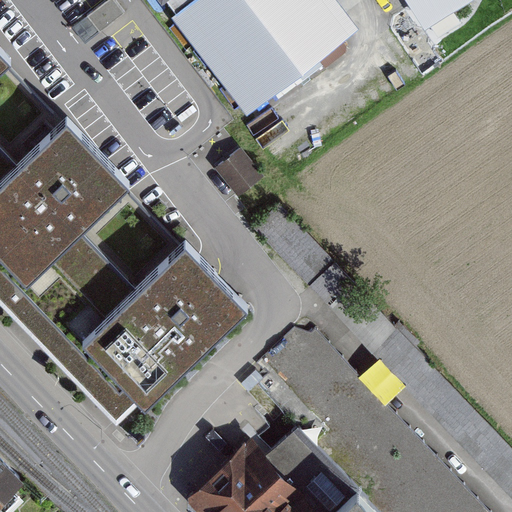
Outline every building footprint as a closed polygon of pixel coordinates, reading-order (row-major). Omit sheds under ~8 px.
[(120,0),(101,0),(89,5),(98,25),(126,13),(120,0)] [(326,0),(172,0),(247,100),(346,27),(326,0)] [(346,0),(326,0),(346,27),(359,17),(346,0)] [(414,0),(426,18),(454,0),(414,0)] [(0,56),(11,46),(0,34),(0,56)] [(130,168),(66,103),(12,156),(0,167),(0,238),(28,267),(130,168)] [(265,171),(242,142),(215,164),(238,192),(265,171)] [(0,167),(12,156),(0,143),(0,292),(116,413),(141,389),(82,328),(131,281),(76,223),(28,267),(0,238),(0,167)] [(280,199),(257,222),(392,364),(416,341),(421,338),(400,316),(396,320),(280,199)] [(249,292),(186,228),(131,281),(82,328),(141,389),(144,393),(249,292)] [(293,420),(378,508),(381,511),(496,511),(316,325),(312,329),(295,326),(256,363),(265,372),(256,381),(293,420)] [(511,441),(416,341),(392,364),(511,488),(511,441)] [(268,443),(253,427),(189,488),(189,495),(206,511),(374,511),(378,508),(293,420),(268,443)] [(0,496),(25,472),(0,448),(0,496)]
